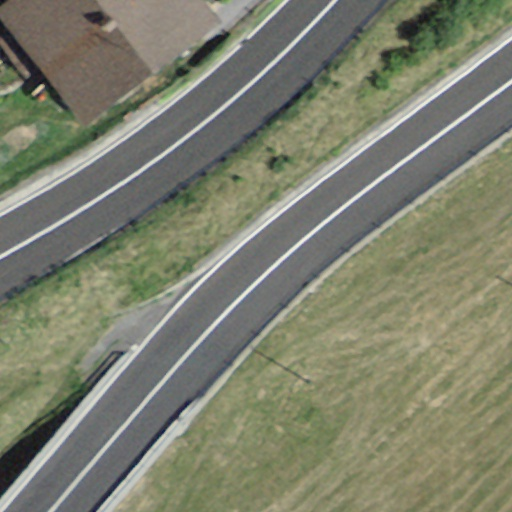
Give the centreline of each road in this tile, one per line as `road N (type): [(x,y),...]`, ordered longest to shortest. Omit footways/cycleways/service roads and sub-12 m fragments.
road 1 (secondary): [(50,511),(180,359),(288,253),(511,85)]
road 2 (secondary): [(334,0),(194,131),(0,258)]
